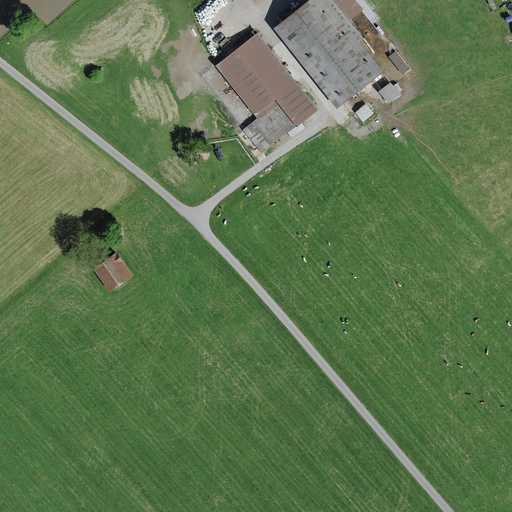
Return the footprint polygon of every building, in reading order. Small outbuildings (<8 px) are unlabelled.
[(332,0),(311,0),(274,29),(336,110),(383,73),(359,44),(364,40),(349,21),(332,0)] [(354,0),(332,0),(349,21),(363,11),(354,0)] [(317,111),(257,34),(216,67),(257,120),(243,131),(262,154),(317,111)] [(403,64),(389,47),(382,52),(396,70),(403,64)] [(381,89),(389,101),(402,92),(395,80),(381,89)] [(359,111),(366,119),(374,112),(367,104),(359,111)] [(117,254),(94,271),(110,293),(133,277),(117,254)]
